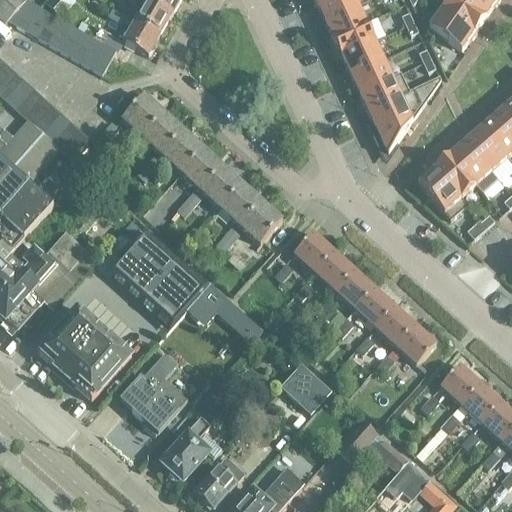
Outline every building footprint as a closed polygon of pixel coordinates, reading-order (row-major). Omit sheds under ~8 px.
[(0,0),(0,24),(4,29),(6,30),(8,28),(27,6),(19,0),(0,0)] [(53,0),(47,8),(59,17),(72,0),(53,0)] [(119,0),(134,9),(139,0),(119,0)] [(182,0),(150,0),(147,6),(171,20),(182,0)] [(325,0),(315,5),(323,23),(324,24),(357,8),(357,7),(353,0),(325,0)] [(407,0),(412,11),(419,0),(407,0)] [(485,21),(455,0),(450,0),(440,15),(473,38),(485,21)] [(497,4),(492,0),(455,0),(485,21),(497,4)] [(27,6),(8,28),(22,36),(36,11),(27,6)] [(171,20),(147,6),(135,27),(159,41),(171,20)] [(357,8),(324,24),(332,41),(332,42),(366,26),(357,8)] [(36,11),(22,36),(33,42),(47,18),(36,11)] [(122,29),(128,19),(113,11),(107,21),(122,29)] [(473,38),(440,15),(428,32),(461,55),(473,38)] [(47,18),(33,42),(45,49),(59,25),(47,18)] [(401,21),(405,31),(412,27),(408,18),(401,21)] [(59,25),(45,49),(56,56),(70,31),(59,25)] [(366,26),(332,42),(341,60),(341,61),(375,45),(374,44),(366,26)] [(159,41),(135,27),(123,48),(147,62),(159,41)] [(412,27),(405,31),(410,41),(417,37),(412,27)] [(70,31),(56,56),(67,62),(81,38),(70,31)] [(81,38),(67,62),(79,69),(93,45),(81,38)] [(93,45),(79,69),(90,75),(104,51),(93,45)] [(375,45),(341,61),(349,79),(350,80),(383,64),(383,63),(375,45)] [(104,51),(90,75),(102,82),(116,58),(104,51)] [(418,58),(422,67),(429,64),(425,55),(418,58)] [(383,64),(350,80),(358,97),(359,98),(401,78),(400,77),(391,81),(383,64)] [(429,64),(422,67),(427,77),(434,74),(429,64)] [(4,67),(0,71),(0,90),(13,76),(4,67)] [(13,76),(0,90),(0,101),(4,105),(23,84),(13,76)] [(401,78),(359,98),(367,117),(410,97),(401,78)] [(410,97),(367,117),(388,160),(441,85),(440,83),(410,97)] [(23,84),(4,105),(13,113),(32,92),(23,84)] [(32,92),(13,113),(22,122),(41,101),(32,92)] [(41,101),(22,122),(27,126),(32,130),(51,109),(41,101)] [(121,125),(141,143),(163,119),(143,101),(121,125)] [(511,107),(511,106),(495,119),(511,138),(511,107)] [(51,109),(32,130),(41,139),(60,118),(51,109)] [(60,118),(41,139),(50,147),(69,126),(60,118)] [(183,137),(163,119),(141,143),(161,161),(183,137)] [(511,158),(511,138),(495,119),(480,133),(506,163),(511,158)] [(0,221),(28,190),(60,155),(50,147),(41,139),(32,130),(27,126),(0,156),(0,221)] [(69,126),(50,147),(60,155),(79,135),(69,126)] [(111,126),(102,137),(109,143),(118,133),(111,126)] [(506,163),(480,133),(464,146),(491,177),(506,163)] [(79,135),(60,155),(60,156),(70,164),(88,143),(79,135)] [(202,155),(183,137),(161,161),(180,179),(202,155)] [(491,177),(464,146),(449,160),(475,190),(491,177)] [(222,173),(202,155),(180,179),(200,197),(222,173)] [(145,186),(162,167),(154,159),(136,179),(145,186)] [(475,190),(449,160),(433,174),(466,211),(467,210),(461,203),(475,190)] [(242,191),(222,173),(200,197),(220,215),(242,191)] [(466,211),(433,174),(417,187),(450,225),(466,211)] [(0,269),(0,270),(10,259),(52,212),(28,190),(0,221),(0,269)] [(261,209),(242,191),(220,215),(239,233),(261,209)] [(183,222),(202,202),(193,195),(175,215),(183,222)] [(509,213),(511,210),(511,200),(503,207),(509,213)] [(70,275),(85,256),(91,249),(81,240),(101,218),(91,208),(48,256),(70,275)] [(261,209),(239,233),(259,251),(281,226),(261,209)] [(488,220),(481,227),(486,233),(494,226),(488,220)] [(475,243),(486,233),(481,227),(479,225),(467,236),(474,244),(475,243)] [(114,274),(147,238),(137,229),(104,265),(114,274)] [(223,258),(241,238),(232,230),(214,250),(223,258)] [(294,261),(315,280),(334,259),(313,240),(294,261)] [(160,256),(145,242),(125,264),(108,283),(123,296),(140,277),(160,256)] [(96,266),(85,256),(70,275),(48,256),(43,261),(33,253),(25,262),(31,268),(26,273),(0,302),(0,320),(5,325),(17,335),(43,305),(53,314),(96,266)] [(138,309),(174,269),(160,256),(140,277),(123,296),(138,309)] [(0,269),(0,302),(26,273),(10,259),(0,270),(0,269)] [(354,277),(334,259),(315,280),(335,298),(354,277)] [(280,287),(292,274),(284,267),(273,281),(280,287)] [(152,322),(189,282),(174,269),(138,309),(152,322)] [(375,295),(354,277),(335,298),(356,316),(375,295)] [(204,295),(189,282),(152,322),(168,336),(185,317),(204,295)] [(300,306),(313,293),(305,286),(293,299),(300,306)] [(395,314),(375,295),(356,316),(376,335),(395,314)] [(321,324),(333,311),(325,304),(314,318),(321,324)] [(91,406),(131,361),(77,313),(37,358),(91,406)] [(415,332),(395,314),(376,335),(396,353),(415,332)] [(341,342),(353,329),(346,322),(334,336),(341,342)] [(436,351),(415,332),(396,353),(417,372),(436,351)] [(361,360),(373,347),(366,341),(354,354),(361,360)] [(161,389),(178,371),(164,359),(122,406),(131,414),(130,415),(142,426),(141,428),(155,440),(183,409),(161,389)] [(381,379),(393,366),(386,359),(374,372),(381,379)] [(301,370),(281,392),(310,419),(331,397),(301,370)] [(441,394),(459,410),(452,419),(451,418),(439,431),(440,432),(430,443),(432,445),(481,391),(460,372),(441,394)] [(212,415),(231,394),(222,385),(203,407),(212,415)] [(501,409),(481,391),(432,445),(436,449),(446,438),(447,439),(467,417),(482,431),(501,409)] [(427,420),(439,406),(431,400),(419,413),(427,420)] [(511,437),(511,419),(501,409),(482,431),(500,447),(492,456),(491,455),(480,468),(483,470),(511,437)] [(196,449),(210,433),(200,424),(185,439),(187,441),(162,469),(182,487),(207,459),(196,449)] [(351,468),(377,439),(361,424),(335,453),(351,468)] [(468,456),(479,443),(472,436),(461,449),(468,456)] [(511,477),(511,437),(483,470),(488,475),(507,454),(511,457),(511,472),(511,473),(508,469),(499,479),(503,482),(500,486),(503,488),(511,477)] [(396,478),(408,466),(384,445),(373,457),(396,478)] [(227,483),(236,473),(225,463),(216,473),(194,497),(210,511),(215,511),(235,490),(227,483)] [(511,477),(503,488),(508,493),(511,488),(511,477)] [(278,483),(272,490),(282,500),(289,507),(302,492),(288,479),(282,486),(278,483)] [(414,501),(426,511),(454,511),(459,507),(432,482),(414,501)] [(253,497),(239,511),(270,511),(282,500),(272,490),(260,503),(253,497)]
